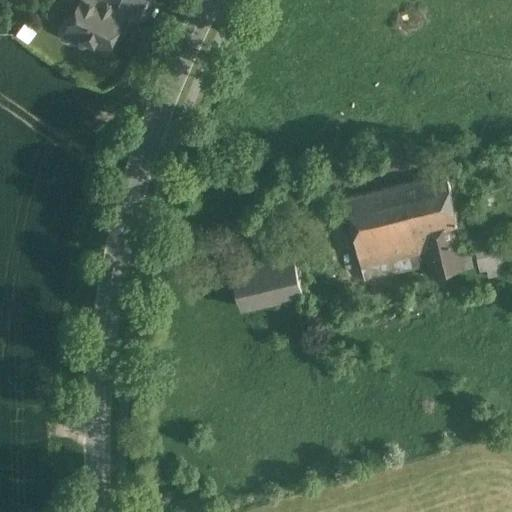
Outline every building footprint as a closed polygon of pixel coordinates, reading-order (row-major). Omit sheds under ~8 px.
[(104,2),(102,6),(90,0),(81,0),(74,15),(83,20),(75,37),(79,39),(80,43),(84,45),(89,44),(106,52),(125,14),(125,13),(117,9),(113,7),(111,3),(108,1),(104,2)] [(147,0),(120,0),(117,9),(125,13),(125,14),(137,21),(147,0)] [(449,172),(348,195),(358,244),(453,223),(454,230),(462,228),(449,172)] [(453,223),(358,244),(365,276),(420,263),(417,251),(427,249),(433,274),(475,265),(472,249),(459,251),(454,230),(453,223)] [(503,233),(476,240),(480,257),(487,256),(486,253),(507,248),(503,233)] [(511,266),(507,248),(486,253),(487,256),(492,276),(511,270),(511,266)] [(297,252),(234,267),(243,306),(306,291),(297,252)]
